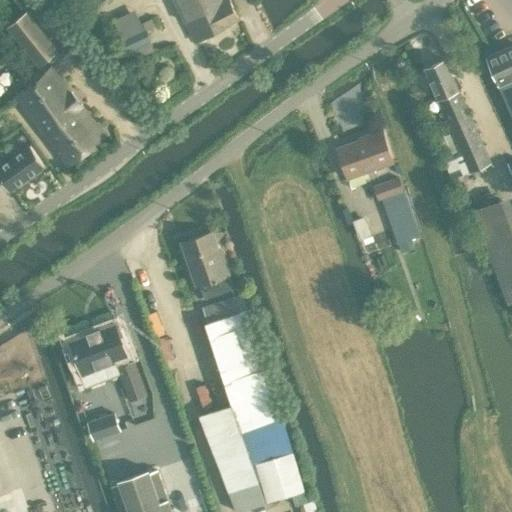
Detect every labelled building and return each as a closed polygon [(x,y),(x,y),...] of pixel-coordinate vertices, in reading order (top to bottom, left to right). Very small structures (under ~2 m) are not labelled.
[(175,0),(185,21),(227,0),(175,0)] [(231,0),(227,0),(185,21),(195,40),(240,19),(231,0)] [(27,12),(8,27),(39,65),(58,50),(27,12)] [(152,41),(146,29),(121,40),(127,52),(152,41)] [(511,45),(489,56),(487,56),(511,113),(511,45)] [(446,159),(454,178),(491,162),(458,88),(446,59),(425,68),(433,85),(462,152),(446,159)] [(69,165),(107,135),(53,67),(33,83),(15,97),(69,165)] [(337,148),(348,178),(394,161),(382,129),(356,139),(357,140),(337,148)] [(46,167),(31,144),(0,164),(0,178),(9,192),(46,167)] [(375,184),(380,199),(404,191),(399,176),(375,184)] [(473,210),(495,269),(508,303),(511,301),(511,228),(501,199),(473,210)] [(197,284),(200,283),(205,298),(235,288),(230,273),(221,248),(218,249),(212,231),(182,241),(197,284)] [(201,413),(208,434),(234,511),(237,511),(307,489),(295,454),(275,391),(278,390),(251,307),(249,308),(244,292),(202,306),(235,402),(201,413)] [(70,338),(82,373),(129,357),(116,321),(70,338)] [(135,361),(118,367),(130,400),(148,393),(135,361)] [(115,412),(87,421),(93,438),(121,429),(115,412)] [(120,511),(173,511),(158,469),(111,485),(120,511)]
